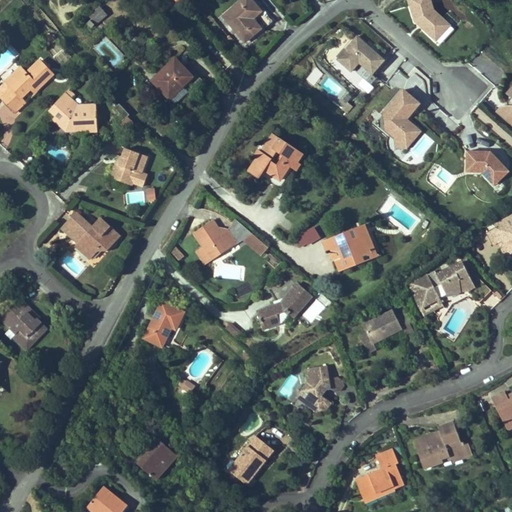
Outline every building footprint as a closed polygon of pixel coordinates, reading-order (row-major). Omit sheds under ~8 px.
[(261,29),(253,19),(261,11),(251,0),(242,0),(224,16),(245,42),(261,29)] [(433,10),(429,0),(408,0),(415,21),(419,20),(423,25),(421,27),(435,39),(448,24),(433,10)] [(102,6),(89,14),(95,24),(108,16),(102,6)] [(270,21),(261,11),(253,19),(261,29),(270,21)] [(384,60),(357,37),(337,59),(351,72),(359,63),(372,74),(384,60)] [(485,77),(495,70),(482,53),(473,61),(485,77)] [(190,94),(204,81),(197,74),(193,77),(175,59),(152,81),(175,104),(188,92),(190,94)] [(40,88),(53,74),(40,60),(27,74),(21,68),(0,88),(0,96),(16,113),(27,102),(22,97),(31,88),(36,84),(40,88)] [(35,92),(40,88),(36,84),(31,88),(35,92)] [(511,124),(511,88),(507,94),(511,98),(511,104),(511,105),(507,106),(503,106),(497,112),(511,124)] [(75,97),(69,90),(65,94),(72,100),(75,97)] [(418,129),(407,119),(420,104),(404,90),(386,110),(389,113),(387,116),(385,118),(386,130),(395,138),(398,135),(407,143),(418,129)] [(98,132),(97,110),(92,110),(92,105),(79,105),(75,109),(69,103),(72,100),(65,94),(52,109),(58,114),(53,119),(66,131),(76,130),(76,128),(88,127),(88,130),(89,132),(98,132)] [(115,118),(121,123),(130,114),(121,105),(116,109),(120,114),(115,118)] [(121,136),(134,122),(129,117),(116,131),(121,136)] [(23,132),(20,123),(13,125),(15,134),(23,132)] [(407,147),(421,131),(418,129),(407,143),(398,135),(395,138),(396,148),(407,147)] [(296,171),(301,164),(297,162),(303,153),(281,138),(279,141),(272,137),(261,152),(264,154),(261,159),(258,157),(248,172),(259,179),(261,175),(280,188),(293,168),(296,171)] [(142,173),(148,156),(127,148),(124,156),(120,154),(111,177),(132,185),(133,182),(144,186),(148,175),(142,173)] [(261,159),(264,154),(261,152),(258,150),(255,155),(258,157),(261,159)] [(509,171),(491,152),(467,151),(466,172),(482,172),(489,180),(495,174),(500,179),(509,171)] [(494,185),(500,179),(495,174),(489,180),(494,185)] [(156,198),(155,190),(147,191),(148,199),(156,198)] [(108,250),(120,236),(101,218),(93,227),(91,225),(88,229),(84,225),(87,222),(77,212),(62,229),(73,239),(75,236),(80,241),(76,246),(90,259),(102,246),(108,250)] [(511,215),(494,225),(496,228),(487,233),(494,245),(499,243),(502,241),(504,244),(503,245),(502,249),(506,257),(511,253),(511,215)] [(206,265),(245,239),(251,244),(257,238),(236,219),(228,229),(222,234),(213,220),(194,233),(203,247),(197,251),(206,265)] [(382,255),(369,223),(355,228),(358,237),(364,235),(368,244),(373,245),(371,256),(372,259),(382,255)] [(371,256),(373,245),(368,244),(364,235),(358,237),(355,228),(324,241),(328,251),(345,253),(344,257),(336,261),(340,272),(364,262),(362,257),(366,255),(371,256)] [(268,248),(257,238),(251,244),(263,254),(268,248)] [(176,247),(171,252),(180,260),(185,255),(176,247)] [(455,269),(464,265),(462,261),(454,266),(455,269)] [(492,291),(472,271),(468,273),(464,265),(455,269),(454,266),(437,275),(435,272),(411,284),(415,292),(413,293),(417,302),(420,301),(423,308),(441,299),(439,297),(446,293),(466,290),(479,303),(492,291)] [(294,315),(310,297),(304,291),(304,289),(302,289),(284,274),(269,291),(279,300),(274,302),(275,304),(276,306),(266,309),(259,312),(260,315),(258,316),(262,325),(263,325),(264,328),(276,324),(278,321),(280,324),(290,312),(294,315)] [(47,329),(37,319),(35,321),(27,313),(31,310),(19,297),(0,315),(0,317),(16,333),(13,336),(26,350),(47,329)] [(176,329),(184,313),(162,302),(144,338),(162,346),(172,327),(176,329)] [(425,315),(444,305),(442,303),(423,313),(425,315)] [(39,318),(31,310),(27,313),(35,321),(37,319),(39,318)] [(397,318),(393,310),(364,325),(368,333),(373,343),(388,335),(402,328),(405,334),(413,330),(405,314),(397,318)] [(246,337),(231,323),(226,328),(241,342),(246,337)] [(373,343),(368,333),(361,337),(369,352),(376,349),(373,343)] [(343,381),(338,377),(329,378),(327,366),(306,370),(308,382),(301,393),(307,397),(308,405),(317,411),(327,409),(332,402),(320,394),(319,391),(330,389),(335,392),(340,391),(344,385),(343,381)] [(195,387),(183,379),(179,385),(191,393),(195,387)] [(492,399),(506,425),(511,421),(511,398),(509,400),(507,396),(505,392),(492,399)] [(308,405),(307,397),(301,393),(297,398),(308,405)] [(414,441),(421,460),(431,457),(435,465),(443,462),(442,458),(452,455),(467,457),(469,443),(461,442),(453,422),(439,427),(440,431),(442,435),(435,438),(433,434),(414,441)] [(258,465),(263,459),(265,461),(274,450),(256,436),(236,462),(234,461),(231,461),(227,466),(227,469),(229,470),(245,482),(251,474),(253,476),(260,467),(258,465)] [(156,480),(177,456),(160,440),(138,464),(156,480)] [(404,484),(396,464),(399,463),(393,449),(376,456),(382,470),(356,481),(364,499),(394,486),(395,488),(404,484)] [(435,465),(431,457),(421,460),(425,469),(435,465)] [(247,484),(253,476),(251,474),(245,482),(247,484)] [(365,503),(395,490),(395,488),(394,486),(364,499),(365,503)] [(116,511),(124,503),(104,488),(89,508),(94,511),(116,511)] [(124,511),(128,507),(124,503),(116,511),(124,511)]
